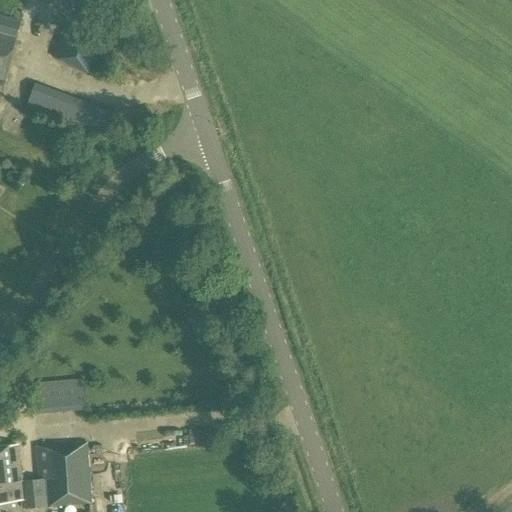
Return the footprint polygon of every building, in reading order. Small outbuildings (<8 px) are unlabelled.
[(0,0),(0,91),(2,92),(5,81),(17,38),(26,0),(0,0)] [(94,75),(113,29),(71,11),(52,56),(94,75)] [(103,136),(112,111),(35,83),(26,107),(103,136)] [(36,413),(85,409),(83,383),(33,387),(36,413)] [(0,488),(0,511),(17,511),(16,499),(21,499),(22,508),(92,503),(87,442),(72,443),(73,446),(58,447),(58,444),(35,445),(38,479),(21,481),(22,486),(0,488)] [(0,488),(22,486),(21,481),(20,481),(17,447),(0,448),(0,488)]
